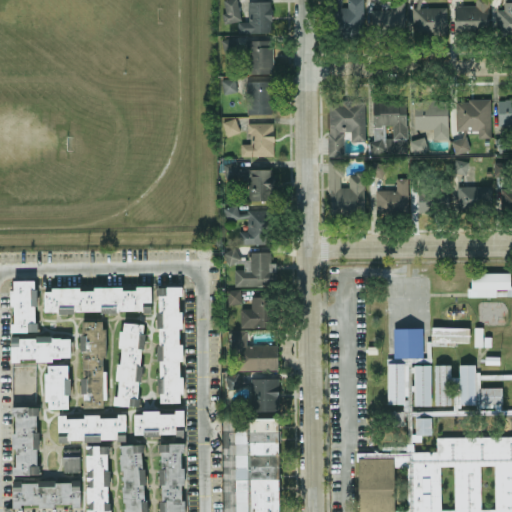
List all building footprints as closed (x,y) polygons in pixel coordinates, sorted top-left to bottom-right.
[(240,20),(237,0),(222,0),(225,22),(240,20)] [(248,20),(238,21),(238,32),(271,32),(271,0),(248,1),(248,20)] [(362,0),(347,0),(348,6),(342,7),(341,0),(329,0),(329,4),(337,4),(338,36),(363,36),(362,0)] [(403,0),(392,0),(390,0),(390,8),(370,9),(371,28),(405,27),(403,0)] [(474,0),(475,5),(454,4),(454,30),(488,31),(488,0),(474,0)] [(511,31),(511,1),(503,1),(503,9),(496,9),(496,31),(511,31)] [(447,7),(412,6),(412,31),(446,31),(447,7)] [(248,72),(272,73),(273,40),(248,39),(248,72)] [(221,79),(223,93),(236,91),(235,77),(221,79)] [(273,80),(246,80),(247,114),(274,113),(273,80)] [(448,138),(447,99),(413,100),(414,129),(432,128),(433,138),(448,138)] [(490,99),(456,99),(456,130),(478,129),(478,137),(491,137),(490,99)] [(511,99),(498,99),(497,126),(511,125),(511,99)] [(328,101),(328,155),(343,155),(343,131),(351,131),(351,141),(365,140),(365,101),(328,101)] [(407,138),(406,101),(373,102),(373,125),(392,125),(393,138),(407,138)] [(239,132),(236,118),(223,120),(226,135),(239,132)] [(273,122),(249,122),(249,143),(241,143),(241,155),(274,155),(273,122)] [(373,153),(407,151),(407,138),(385,139),(384,126),(372,126),(373,153)] [(413,153),(428,150),(424,136),(410,140),(413,153)] [(470,149),(466,136),(451,140),(455,153),(470,149)] [(343,160),(329,159),(329,214),(364,215),(365,175),(349,174),(348,187),(342,187),(343,160)] [(467,174),(468,160),(455,159),(453,173),(467,174)] [(382,178),(386,164),(373,160),(369,173),(382,178)] [(224,163),(225,176),(238,176),(237,162),(224,163)] [(494,176),(504,176),(504,162),(494,162),(494,176)] [(272,168),(247,169),(247,200),(273,200),(272,168)] [(408,178),(396,178),(395,190),(376,189),(376,211),(407,212),(408,178)] [(457,185),(457,207),(490,208),(491,186),(457,185)] [(418,212),(433,212),(433,203),(432,203),(432,187),(418,187),(418,212)] [(511,187),(501,188),(502,208),(511,207),(511,187)] [(437,206),(448,207),(449,196),(438,194),(437,206)] [(270,244),(270,210),(238,210),(238,206),(225,206),(225,217),(247,217),(247,230),(238,230),(238,243),(270,244)] [(243,270),(249,270),(250,259),(237,258),(238,251),(226,249),(225,261),(244,263),(243,270)] [(235,285),(276,284),(275,261),(270,262),(270,251),(250,252),(251,270),(234,270),(235,285)] [(511,271),(469,272),(470,295),(511,294),(511,271)] [(70,337),(17,335),(17,331),(35,331),(37,280),(12,279),(11,305),(12,305),(11,359),(36,359),(36,361),(53,361),(53,356),(70,357),(70,337)] [(151,285),(136,285),(136,288),(44,288),(44,312),(151,311),(151,285)] [(159,402),(181,402),(181,361),(181,327),(183,327),(183,310),(178,310),(178,295),(182,294),(182,286),(157,286),(159,402)] [(228,304),(241,304),(241,288),(227,289),(228,304)] [(241,327),(270,327),(269,296),(251,296),(251,308),(240,308),(241,327)] [(81,406),(104,406),(104,321),(81,321),(81,406)] [(113,405),(139,406),(143,323),(120,322),(117,395),(114,395),(113,405)] [(469,342),(469,327),(431,326),(431,341),(469,342)] [(423,357),(423,328),(393,327),(393,361),(406,361),(406,357),(423,357)] [(278,369),(278,344),(247,344),(246,329),(232,329),(233,370),(278,369)] [(408,364),(388,363),(387,403),(407,403),(408,364)] [(69,408),(69,364),(46,364),(46,408),(69,408)] [(431,364),(414,364),(414,405),(431,405),(431,364)] [(450,364),(434,364),(435,405),(451,404),(450,384),(458,384),(458,376),(451,377),(450,364)] [(475,364),(459,364),(458,404),(474,404),(475,364)] [(227,388),(239,388),(239,373),(227,373),(227,388)] [(278,377),(250,378),(252,411),(280,409),(278,377)] [(480,387),(481,403),(502,402),(502,387),(480,387)] [(38,474),(38,406),(13,406),(14,474),(38,474)] [(134,435),(184,434),(184,411),(134,412),(134,435)] [(110,511),(108,441),(117,441),(117,430),(126,430),(126,413),(117,414),(117,415),(57,417),(58,441),(85,440),(88,511),(110,511)] [(234,428),(235,511),(279,511),(278,417),(241,418),(241,428),(234,428)] [(431,417),(415,417),(415,434),(431,434),(431,417)] [(511,511),(356,511),(356,450),(437,449),(436,436),(511,435),(511,511)] [(158,443),(160,511),(184,511),(182,450),(184,450),(184,442),(158,443)] [(124,511),(146,511),(143,443),(120,444),(124,511)] [(79,472),(79,456),(62,456),(62,472),(79,472)] [(12,481),(13,505),(72,504),(72,506),(80,506),(80,480),(12,481)]
